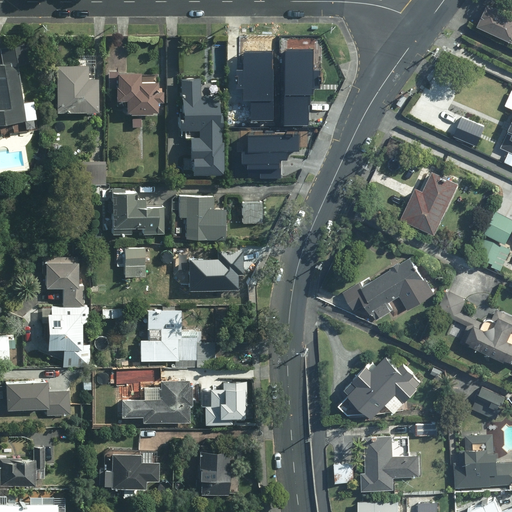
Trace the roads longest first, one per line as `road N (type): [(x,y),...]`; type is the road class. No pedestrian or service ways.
road 1 (tertiary): [(299,511),(286,339),(298,264),(362,118),(422,28)]
road 2 (residential): [(0,2),(363,3),(400,12),(422,28)]
